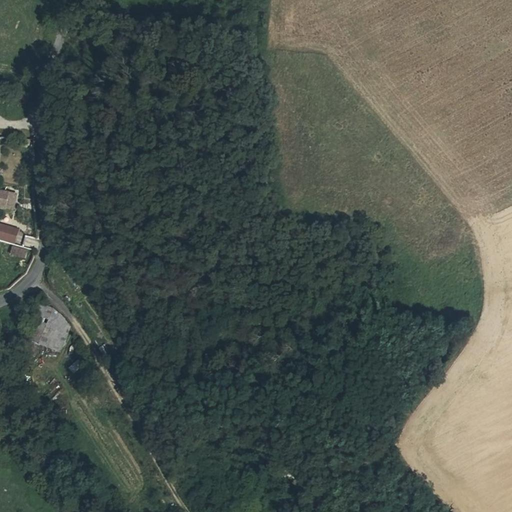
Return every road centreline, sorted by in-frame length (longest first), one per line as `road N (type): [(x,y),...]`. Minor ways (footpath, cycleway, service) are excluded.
road 1 (track): [(79,0),(44,82),(43,235),(34,274)]
road 2 (track): [(185,511),(34,274)]
